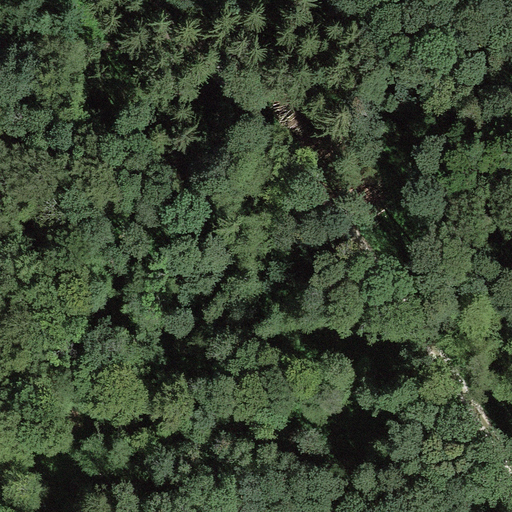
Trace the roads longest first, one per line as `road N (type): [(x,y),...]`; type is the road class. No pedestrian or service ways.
road 1 (track): [(511,481),(140,0)]
road 2 (track): [(0,58),(146,11)]
